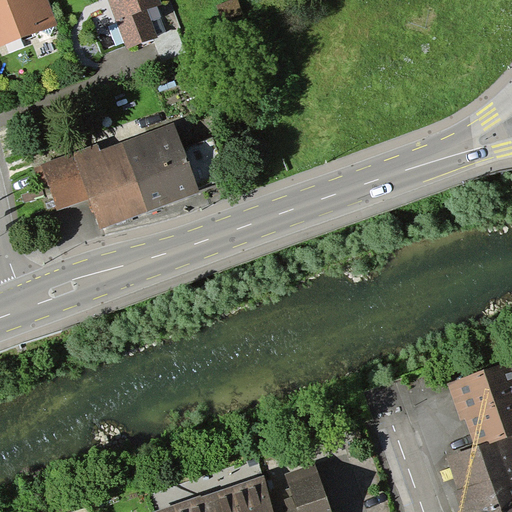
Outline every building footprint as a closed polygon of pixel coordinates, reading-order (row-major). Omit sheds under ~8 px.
[(0,0),(0,42),(53,24),(45,0),(0,0)] [(159,5),(156,0),(113,0),(121,19),(159,5)] [(193,194),(170,130),(79,162),(102,227),(193,194)] [(511,365),(511,366),(446,389),(468,452),(442,461),(459,511),(511,511),(511,445),(509,438),(511,436),(511,365)] [(327,511),(312,471),(272,486),(281,511),(327,511)] [(265,511),(260,482),(166,511),(265,511)]
